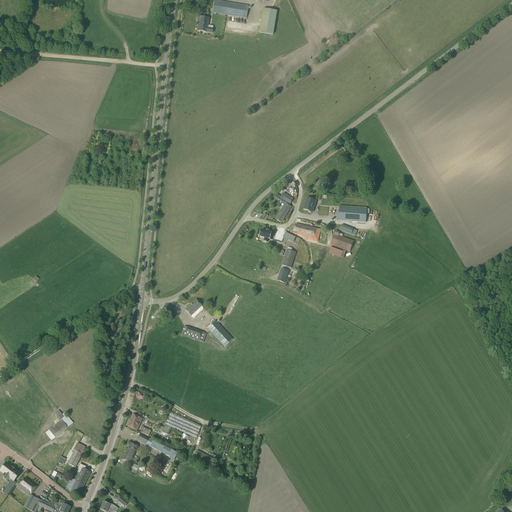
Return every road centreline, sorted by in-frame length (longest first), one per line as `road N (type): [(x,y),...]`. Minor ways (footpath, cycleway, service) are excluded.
road 1 (unclassified): [(141,298),(168,300),(193,285),(267,191),(511,5)]
road 2 (tertiary): [(141,298),(172,0)]
road 3 (tertiary): [(84,508),(128,381),(141,298)]
road 4 (track): [(142,289),(111,299),(0,375)]
road 5 (track): [(0,50),(162,65)]
